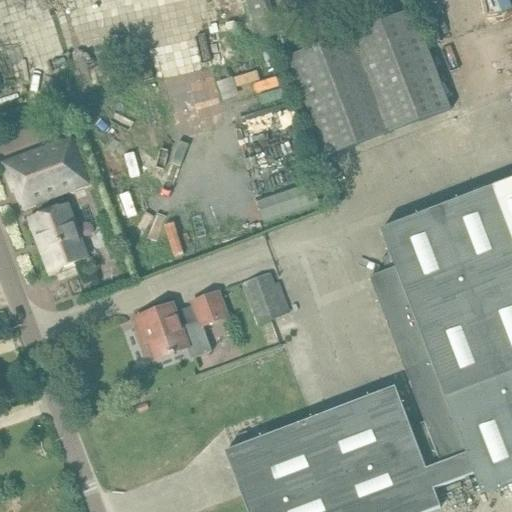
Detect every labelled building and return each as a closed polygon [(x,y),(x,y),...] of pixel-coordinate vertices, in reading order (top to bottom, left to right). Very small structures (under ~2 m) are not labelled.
[(246,0),(260,43),(281,36),(269,0),(246,0)] [(298,0),(306,25),(348,12),(344,0),(298,0)] [(430,2),(418,6),(431,45),(444,40),(430,2)] [(288,57),(326,158),(451,110),(412,10),(288,57)] [(29,219),(50,273),(88,259),(67,205),(51,211),(47,199),(88,184),(71,139),(3,164),(12,189),(16,188),(24,208),(36,204),(40,215),(29,219)] [(387,272),(370,278),(441,465),(426,470),(434,491),(474,475),(481,494),(511,482),(511,181),(381,231),(391,256),(382,259),(387,272)] [(270,274),(242,285),(257,327),(290,314),(278,284),(274,285),(270,274)] [(175,313),(172,306),(137,319),(142,332),(145,331),(156,360),(170,355),(170,357),(175,355),(174,353),(187,348),(192,360),(212,352),(203,327),(227,318),(218,293),(193,303),(194,306),(175,313)] [(395,389),(225,453),(240,491),(246,508),(247,511),(431,511),(441,508),(426,470),(395,389)]
